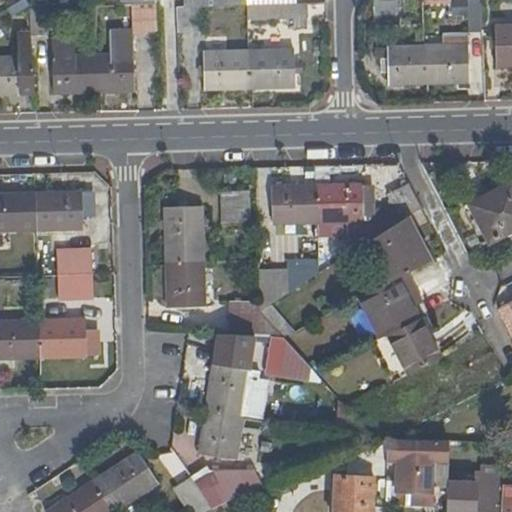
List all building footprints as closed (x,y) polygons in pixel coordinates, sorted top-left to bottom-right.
[(29,1),(28,0),(6,0),(5,1),(12,13),(29,1)] [(400,1),(399,0),(372,0),(373,24),(401,23),(400,1)] [(468,0),(470,31),(483,30),(482,0),(468,0)] [(31,12),(44,12),(50,12),(50,2),(30,3),(31,12)] [(307,3),(249,5),(249,20),(294,18),(294,27),(307,26),(307,3)] [(132,6),(133,32),(159,31),(158,5),(132,6)] [(204,7),(190,7),(185,7),(178,7),(179,30),(204,29),(204,7)] [(44,12),(31,12),(32,27),(32,35),(44,35),(44,12)] [(511,23),(496,24),(497,65),(511,64),(511,23)] [(18,27),(19,57),(19,69),(20,92),(33,92),(32,35),(32,27),(18,27)] [(110,54),(99,55),(100,90),(134,89),(133,32),(110,33),(110,54)] [(443,46),(468,45),(468,32),(443,33),(443,46)] [(53,57),(76,56),(76,37),(53,38),(53,57)] [(443,46),(424,46),(425,82),(426,82),(458,81),(458,89),(468,89),(467,81),(470,81),(469,45),(468,45),(443,46)] [(389,83),(425,82),(424,46),(387,47),(388,62),(381,62),(382,72),(388,72),(389,83)] [(294,50),(249,51),(249,87),(252,87),(295,85),(294,50)] [(204,88),(249,87),(249,51),(203,52),(204,88)] [(76,56),(53,57),(54,92),(100,90),(99,55),(76,56)] [(19,57),(0,57),(0,92),(20,92),(19,69),(19,57)] [(488,244),(511,230),(511,181),(511,180),(467,204),(488,244)] [(421,206),(407,181),(384,194),(389,203),(365,217),(376,236),(399,220),(408,215),(421,206)] [(362,184),(317,186),(319,221),(363,220),(362,184)] [(272,222),(319,221),(317,186),(271,187),(272,222)] [(82,191),(36,192),(37,227),(82,226),(82,191)] [(247,225),(246,191),(217,192),(217,225),(247,225)] [(0,228),(37,227),(36,192),(0,192),(0,228)] [(165,206),(167,262),(203,260),(201,204),(165,206)] [(370,239),(392,280),(408,272),(431,260),(408,215),(399,220),(376,236),(370,239)] [(61,250),(62,275),(89,274),(89,249),(61,250)] [(204,305),(203,260),(167,262),(167,263),(168,306),(204,305)] [(289,267),(258,269),(259,293),(260,309),(271,303),(289,291),(289,267)] [(359,297),(380,336),(388,333),(420,316),(411,299),(419,295),(408,272),(392,280),(359,297)] [(90,295),(89,274),(62,275),(59,275),(60,296),(90,295)] [(260,309),(259,293),(230,294),(231,335),(261,335),(274,336),(284,336),(260,309)] [(511,301),(500,308),(511,331),(511,330),(511,301)] [(295,330),(271,303),(260,309),(284,336),(295,330)] [(436,337),(424,314),(420,316),(432,339),(436,337)] [(388,333),(409,373),(441,357),(432,339),(420,316),(388,333)] [(39,319),(39,354),(85,353),(85,352),(97,351),(96,327),(85,327),(85,318),(39,319)] [(0,355),(39,354),(39,319),(0,320),(0,355)] [(307,378),(309,365),(284,336),(274,336),(269,372),(307,378)] [(213,363),(206,407),(242,412),(248,369),(245,368),(247,357),(222,354),(221,364),(213,363)] [(235,458),(242,412),(206,407),(199,452),(235,458)] [(430,492),(444,493),(446,440),(388,437),(387,458),(399,459),(398,490),(430,492)] [(385,441),(350,454),(349,473),(384,475),(385,441)] [(477,484),(498,485),(500,447),(478,447),(477,484)] [(137,451),(91,482),(110,511),(157,481),(137,451)] [(179,452),(164,456),(172,483),(187,479),(179,452)] [(202,468),(190,476),(193,480),(210,503),(212,507),(224,498),(222,496),(205,473),(202,468)] [(255,470),(205,473),(222,496),(261,484),(255,470)] [(371,511),(373,478),(336,476),(334,511),(371,511)] [(198,510),(199,511),(203,511),(212,507),(210,503),(193,480),(183,488),(184,490),(173,497),(182,510),(193,503),(198,510)] [(108,511),(110,511),(91,482),(44,511),(108,511)] [(496,511),(498,485),(477,484),(475,511),(496,511)] [(430,492),(398,490),(398,502),(429,504),(430,492)] [(511,511),(511,500),(503,500),(502,511),(511,511)]
